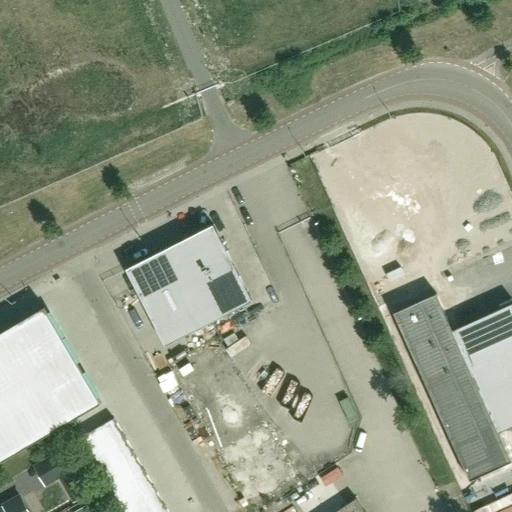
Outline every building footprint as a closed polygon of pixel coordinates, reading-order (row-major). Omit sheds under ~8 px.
[(214,225),(126,269),(166,346),(253,302),(214,225)] [(435,294),(392,313),(401,332),(469,481),(511,462),(498,433),(511,426),(511,303),(451,331),(443,313),(435,294)] [(44,307),(0,333),(0,464),(70,423),(102,404),(44,307)] [(79,438),(121,511),(168,511),(114,418),(79,438)] [(61,481),(77,473),(79,472),(66,448),(46,460),(57,479),(60,478),(61,481)] [(30,511),(21,496),(0,507),(0,511),(30,511)] [(365,511),(357,499),(336,511),(365,511)]
